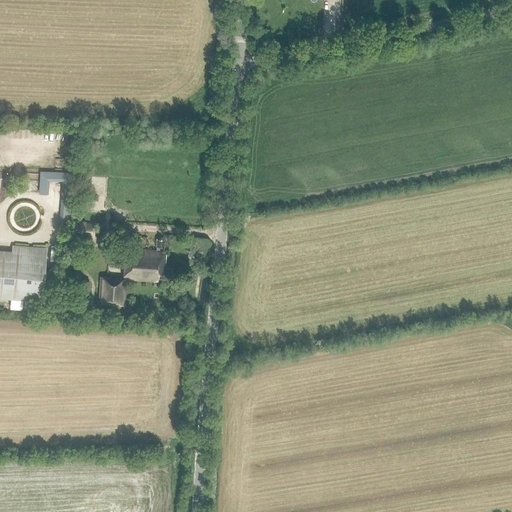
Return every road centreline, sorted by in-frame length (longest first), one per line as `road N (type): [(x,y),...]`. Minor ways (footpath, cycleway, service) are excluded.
road 1 (tertiary): [(199,511),(238,64)]
road 2 (tertiary): [(238,64),(511,12)]
